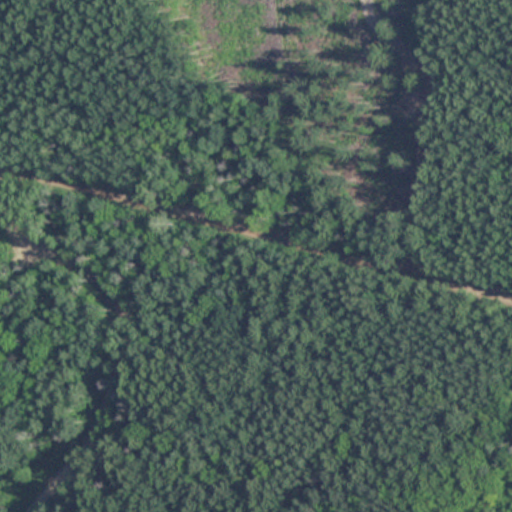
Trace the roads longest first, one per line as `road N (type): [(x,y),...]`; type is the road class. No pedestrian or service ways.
road 1 (residential): [(511,303),(0,170)]
road 2 (residential): [(0,195),(75,292),(64,472)]
road 3 (residential): [(18,480),(64,472),(61,511),(18,480)]
